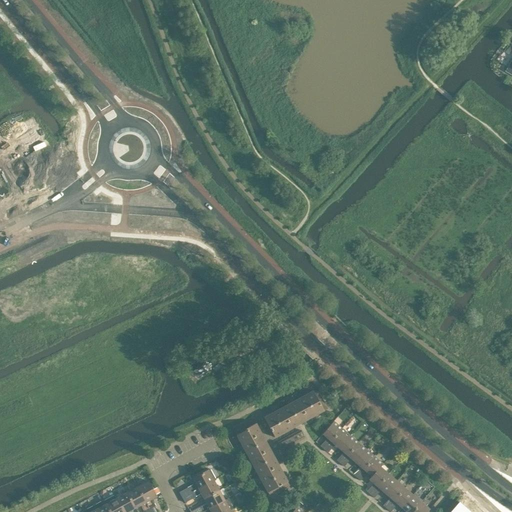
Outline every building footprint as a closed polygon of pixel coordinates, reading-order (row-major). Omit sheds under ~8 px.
[(203,359),(199,363),(201,365),(205,369),(207,370),(211,367),(209,365),(205,360),(205,361),(203,359)] [(306,393),(296,398),(307,418),(317,413),(324,409),(314,392),(314,391),(313,389),(306,393)] [(318,390),(314,392),(324,409),(327,407),(318,390)] [(285,404),(280,407),(291,427),(296,424),(306,419),(307,418),(296,398),(295,399),(285,404)] [(274,410),(264,416),(265,418),(275,436),(285,430),(291,427),(280,407),(274,410)] [(253,418),(234,429),(236,433),(255,422),(253,418)] [(327,436),(320,445),(324,448),(342,427),(333,420),(322,432),(327,436)] [(236,433),(239,439),(240,441),(260,430),(259,428),(256,422),(255,422),(236,433)] [(342,427),(324,448),(327,451),(334,443),(339,447),(350,434),(342,427)] [(300,429),(277,441),(282,449),(304,436),(300,429)] [(260,430),(240,441),(244,448),(245,450),(249,457),(249,458),(269,447),(269,446),(265,439),(264,437),(260,430)] [(343,451),(336,459),(340,462),(358,441),(350,434),(339,447),(343,451)] [(358,441),(340,462),(344,465),(351,457),(355,461),(366,448),(358,441)] [(269,447),(249,458),(254,466),(254,467),(258,475),(278,464),(274,456),(274,455),(269,447)] [(360,465),(353,473),(356,476),(374,455),(366,448),(355,461),(360,465)] [(222,455),(216,458),(219,464),(224,461),(225,461),(222,455)] [(374,455),(356,476),(360,479),(367,471),(371,475),(372,475),(380,465),(380,466),(383,463),(374,455)] [(278,464),(258,475),(259,476),(263,483),(264,485),(267,491),(268,491),(287,480),(284,474),(283,472),(279,465),(278,464)] [(374,482),(367,490),(370,493),(388,472),(380,466),(380,465),(372,475),(371,475),(369,478),(374,482)] [(193,483),(179,491),(182,496),(213,479),(215,478),(210,468),(208,469),(193,477),(194,480),(192,481),(192,482),(193,483)] [(388,472),(370,493),(374,496),(381,488),(385,492),(396,479),(388,472)] [(213,479),(182,496),(185,501),(195,496),(195,495),(201,492),(204,497),(219,489),(213,479)] [(390,496),(383,504),(387,507),(404,486),(396,479),(385,492),(390,496)] [(148,480),(137,486),(151,511),(158,511),(154,505),(155,504),(153,501),(153,499),(152,497),(156,495),(148,480)] [(287,480),(268,491),(270,494),(289,484),(287,480)] [(151,511),(137,486),(127,491),(135,507),(141,503),(144,509),(143,510),(144,511),(151,511)] [(404,486),(387,507),(390,510),(397,502),(402,506),(413,494),(404,486)] [(201,505),(190,511),(200,511),(224,499),(219,489),(204,497),(207,502),(201,506),(201,505)] [(127,491),(116,497),(124,511),(130,511),(129,510),(135,507),(127,491)] [(406,510),(404,511),(410,511),(421,501),(422,499),(414,492),(413,494),(402,506),(406,510)] [(114,493),(104,499),(110,511),(124,511),(116,497),(114,493)] [(302,493),(297,498),(300,501),(303,503),(307,497),(305,495),(302,493)] [(224,499),(200,511),(211,511),(212,511),(211,511),(224,511),(230,509),(233,507),(228,497),(224,499)] [(103,498),(93,504),(96,511),(110,511),(104,499),(103,498)] [(472,511),(459,500),(449,511),(450,511),(472,511)] [(421,501),(410,511),(425,511),(429,508),(421,501)]
